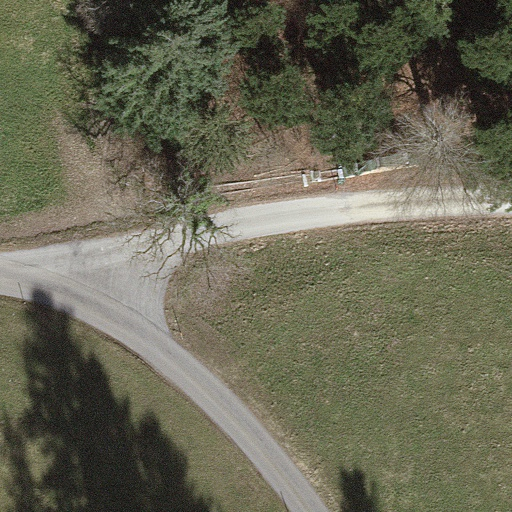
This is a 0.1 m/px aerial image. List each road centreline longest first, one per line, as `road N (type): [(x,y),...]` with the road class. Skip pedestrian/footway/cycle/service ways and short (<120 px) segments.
road 1 (track): [(511,205),(394,205),(0,270)]
road 2 (unclassified): [(310,511),(254,438),(140,328),(0,275)]
